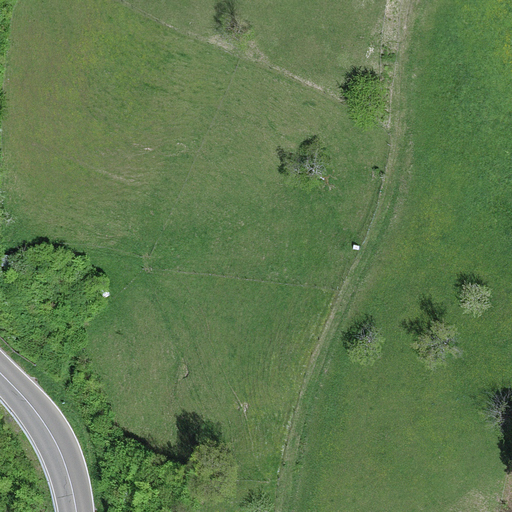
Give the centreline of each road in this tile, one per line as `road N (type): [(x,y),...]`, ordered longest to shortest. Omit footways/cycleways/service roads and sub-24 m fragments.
road 1 (track): [(413,0),(390,183),(308,378),(282,511)]
road 2 (primary): [(0,376),(46,427),(74,511)]
